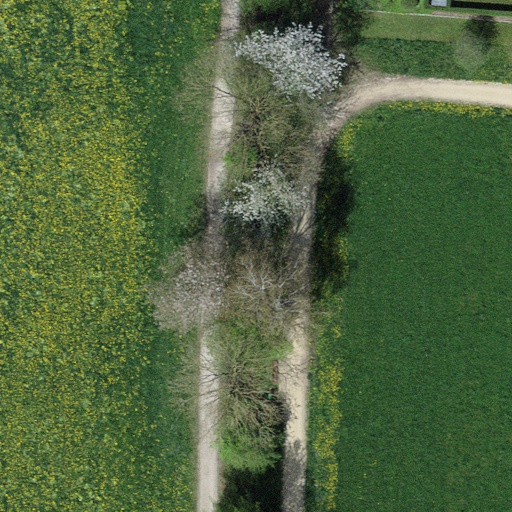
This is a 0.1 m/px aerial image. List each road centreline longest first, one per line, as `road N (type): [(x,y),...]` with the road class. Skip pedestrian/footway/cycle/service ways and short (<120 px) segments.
road 1 (track): [(224,77),(208,511)]
road 2 (track): [(289,511),(302,214),(323,126)]
road 3 (track): [(511,94),(372,91),(323,126)]
